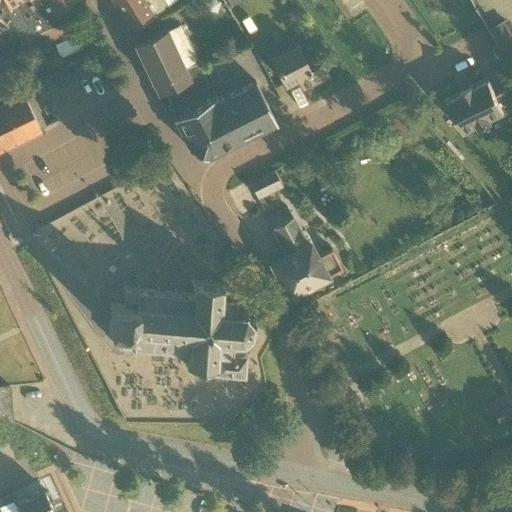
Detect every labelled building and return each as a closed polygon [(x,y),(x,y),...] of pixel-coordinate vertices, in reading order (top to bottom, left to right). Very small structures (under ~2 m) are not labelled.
[(35,36),(58,26),(41,0),(0,0),(19,43),(35,36)] [(19,43),(0,0),(0,55),(22,48),(19,43)] [(41,0),(58,26),(86,13),(85,12),(85,13),(77,1),(77,0),(41,0)] [(113,0),(131,29),(168,6),(164,0),(113,0)] [(153,83),(159,95),(160,95),(159,95),(204,73),(197,60),(184,67),(167,30),(134,43),(153,83)] [(315,49),(304,55),(298,43),(271,56),(285,84),(298,77),(303,87),(328,74),(315,49)] [(174,119),(175,119),(190,149),(194,150),(193,151),(207,155),(207,154),(211,155),(275,122),(277,122),(255,81),(254,82),(217,101),(215,96),(174,117),(174,119)] [(460,91),(462,95),(448,102),(463,130),(498,112),(507,129),(511,125),(511,86),(497,95),(489,81),(475,88),(473,85),(460,91)] [(0,148),(41,129),(24,95),(0,105),(0,148)] [(282,184),(274,169),(249,182),(258,198),(282,184)] [(271,263),(288,295),(289,296),(336,274),(328,256),(316,262),(308,246),(302,249),(286,216),(271,223),(287,254),(271,263)] [(243,344),(245,343),(244,340),(251,334),(254,336),(256,333),(252,331),(253,323),(257,322),(256,319),(252,320),(246,314),(248,310),(245,309),(244,312),(235,312),(236,299),(239,297),(237,294),(234,297),(221,296),(222,286),(225,283),(224,281),(220,284),(196,281),(193,279),(191,281),(194,284),(193,293),(177,292),(177,289),(174,288),(174,292),(160,291),(160,287),(157,287),(157,290),(140,289),(140,286),(137,285),(137,289),(128,288),(125,286),(123,288),(125,290),(124,303),(111,301),(108,330),(120,331),(119,344),(117,346),(119,348),(121,346),(133,347),(133,350),(135,350),(136,347),(152,348),(152,352),(155,352),(155,349),(170,350),(169,353),(172,353),(173,350),(189,351),(188,361),(184,363),(186,365),(189,363),(213,365),(213,369),(213,373),(245,376),(247,354),(242,353),(243,344)] [(0,413),(12,420),(9,385),(0,386),(0,413)] [(106,492),(114,511),(130,511),(120,487),(106,492)] [(14,500),(0,506),(0,509),(1,511),(50,511),(54,510),(44,489),(29,496),(27,493),(13,499),(14,500)]
